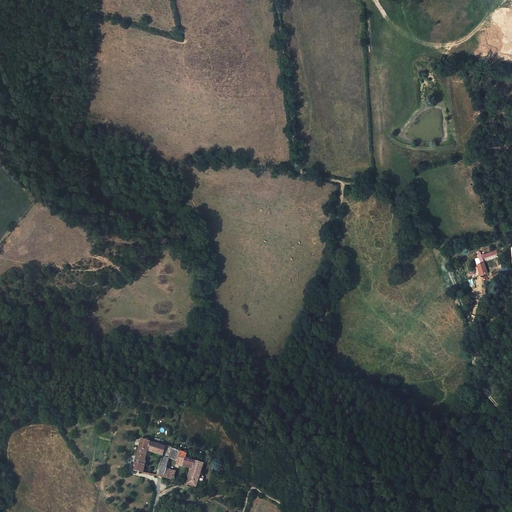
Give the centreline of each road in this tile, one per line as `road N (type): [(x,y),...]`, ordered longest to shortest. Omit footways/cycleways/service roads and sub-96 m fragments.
road 1 (track): [(342,182),(388,193),(435,239),(472,327),(479,390),(453,457),(410,510),(368,465),(348,425),(294,386)]
road 2 (track): [(277,371),(294,386),(328,316),(342,182)]
road 3 (track): [(167,217),(175,173),(204,159),(293,170)]
road 4 (track): [(376,0),(398,29),(435,45),(465,38),(491,11)]
